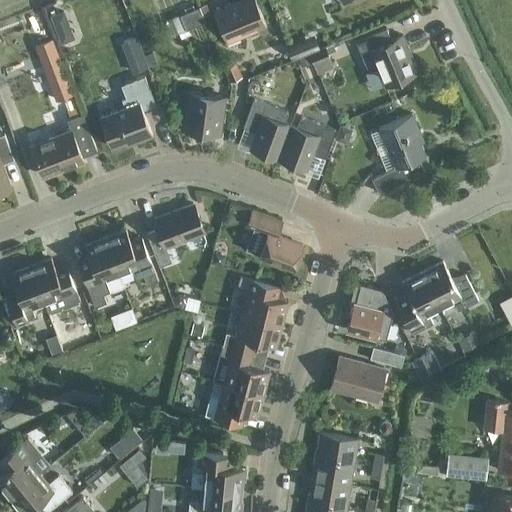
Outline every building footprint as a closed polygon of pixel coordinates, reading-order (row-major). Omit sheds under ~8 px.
[(255,0),(240,0),(214,11),(226,41),(265,24),(255,0)] [(186,28),(205,20),(199,5),(180,13),(186,28)] [(385,27),(355,39),(366,67),(375,63),(384,85),(415,72),(406,50),(408,49),(402,34),(391,39),(385,27)] [(308,51),(317,72),(334,65),(325,44),(308,51)] [(222,63),(229,80),(242,74),(235,57),(222,63)] [(99,115),(111,146),(136,136),(137,140),(152,134),(142,108),(155,103),(144,74),(120,84),(125,96),(121,98),(124,106),(99,115)] [(225,96),(185,90),(180,127),(207,131),(208,125),(221,126),(225,96)] [(278,157),(282,145),(290,124),(284,121),(288,111),(253,98),(242,126),(255,131),(250,147),(278,157)] [(30,145),(42,174),(83,158),(81,155),(96,149),(82,112),(66,118),(70,129),(30,145)] [(425,154),(421,145),(415,131),(418,129),(412,113),(379,127),(396,166),(371,177),(378,192),(423,168),(418,156),(425,154)] [(325,157),(329,145),(335,129),(300,115),(296,126),(290,124),(282,145),(278,157),(306,168),(312,152),(325,157)] [(13,158),(8,145),(4,132),(0,133),(0,189),(11,186),(2,163),(13,158)] [(165,245),(203,230),(193,203),(156,216),(153,218),(157,228),(146,232),(153,251),(159,265),(171,261),(165,245)] [(259,253),(259,254),(293,267),(302,244),(276,234),(281,219),(251,208),(246,223),(254,226),(246,248),(259,253)] [(125,228),(104,236),(118,273),(131,268),(135,278),(143,275),(146,284),(158,280),(148,253),(146,250),(135,254),(125,228)] [(118,273),(104,236),(84,244),(94,270),(82,274),(88,289),(94,306),(106,301),(103,293),(123,286),(118,273)] [(225,253),(214,250),(212,260),(222,263),(225,253)] [(50,256),(30,264),(44,301),(57,297),(61,306),(80,299),(69,273),(58,277),(50,256)] [(442,260),(422,270),(439,306),(452,299),(457,310),(478,299),(465,273),(452,279),(442,260)] [(44,301),(30,264),(9,272),(17,293),(6,297),(16,323),(35,316),(31,306),(44,301)] [(439,306),(422,270),(401,281),(411,300),(398,307),(411,333),(432,322),(427,312),(439,306)] [(248,289),(242,312),(281,323),(287,299),(269,295),(272,283),(240,274),(236,286),(248,289)] [(393,311),(381,288),(359,283),(354,302),(353,302),(346,329),(385,339),(393,311)] [(177,292),(172,297),(174,304),(193,309),(197,310),(199,300),(200,298),(177,292)] [(131,306),(110,314),(115,327),(136,319),(131,306)] [(281,323),(242,312),(236,334),(226,331),(222,344),(259,354),(262,342),(275,346),(281,323)] [(203,324),(193,322),(190,332),(201,335),(203,324)] [(474,330),(458,338),(463,348),(479,340),(474,330)] [(55,333),(45,337),(51,352),(61,348),(55,333)] [(194,346),(187,344),(183,360),(190,361),(194,346)] [(213,379),(223,382),(262,392),(269,369),(256,365),(259,354),(222,344),(213,379)] [(372,345),(369,357),(400,365),(403,353),(372,345)] [(411,359),(420,377),(439,367),(430,349),(411,359)] [(339,355),(330,386),(376,399),(384,367),(339,355)] [(262,392),(223,382),(219,397),(209,394),(204,414),(240,424),(243,412),(256,415),(262,392)] [(511,411),(505,411),(506,401),(486,399),(483,427),(502,429),(498,469),(511,470),(511,411)] [(73,408),(65,413),(84,434),(104,417),(73,408)] [(316,454),(353,461),(357,437),(320,431),(316,454)] [(168,447),(185,448),(187,439),(170,434),(152,432),(151,445),(168,447)] [(0,472),(0,486),(8,496),(39,471),(31,461),(41,453),(27,435),(3,455),(11,464),(0,472)] [(190,485),(201,487),(241,490),(242,481),(244,481),(245,467),(221,465),(222,452),(193,450),(191,471),(190,485)] [(375,451),(370,476),(379,478),(383,453),(375,451)] [(485,476),(487,456),(447,451),(445,472),(485,476)] [(316,454),(312,477),(349,483),(353,461),(316,454)] [(39,471),(8,496),(20,511),(25,511),(40,500),(48,509),(71,490),(58,473),(47,482),(39,471)] [(312,477),(308,500),(345,506),(349,483),(312,477)] [(216,511),(223,511),(240,511),(242,500),(240,500),(241,490),(201,487),(200,501),(189,500),(187,511),(216,511)] [(495,511),(511,511),(511,495),(493,493),(491,505),(496,506),(495,511)] [(93,511),(94,510),(82,495),(60,511),(93,511)] [(367,497),(364,511),(373,511),(376,498),(367,497)] [(344,511),(345,506),(308,500),(306,511),(344,511)]
